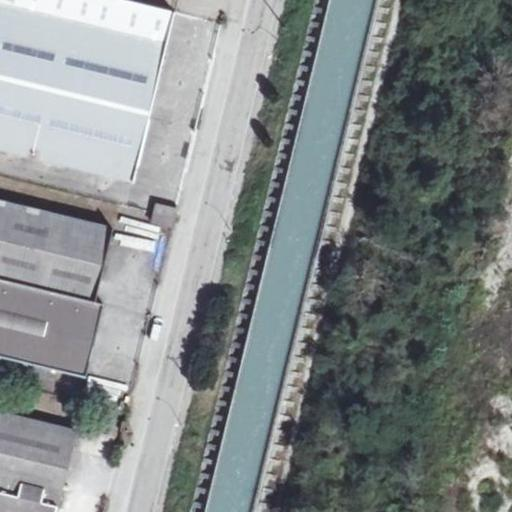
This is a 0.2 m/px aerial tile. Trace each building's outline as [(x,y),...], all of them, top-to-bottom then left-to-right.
[(120,0),(3,0),(0,15),(0,153),(134,188),(177,13),(120,0)] [(0,283),(99,302),(116,231),(0,205),(0,283)] [(179,211),(156,206),(152,227),(174,231),(179,211)] [(99,302),(0,283),(0,361),(91,384),(111,307),(99,302)] [(0,413),(0,511),(58,511),(78,432),(0,413)]
